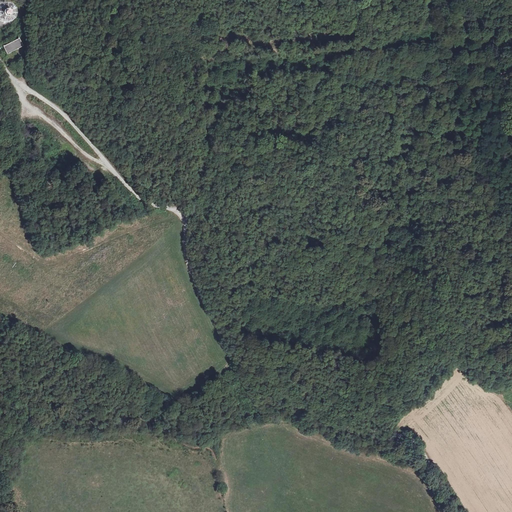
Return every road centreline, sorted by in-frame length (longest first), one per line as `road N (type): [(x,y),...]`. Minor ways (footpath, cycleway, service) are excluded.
road 1 (track): [(249,368),(224,341),(194,279),(183,215),(139,197),(66,117),(17,83)]
road 2 (track): [(459,511),(410,438),(323,419),(249,368)]
road 3 (track): [(0,389),(166,418),(249,368)]
road 4 (track): [(179,213),(204,155),(212,9)]
